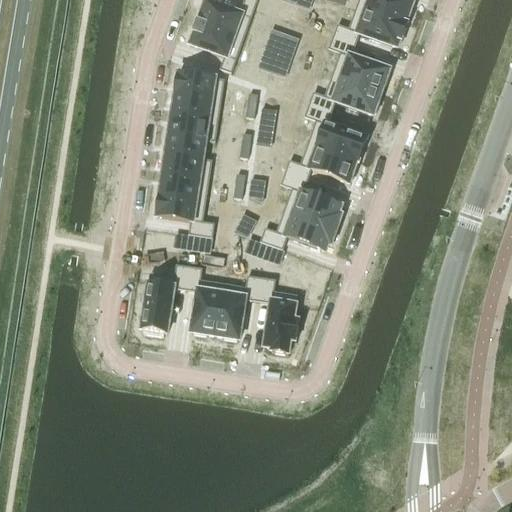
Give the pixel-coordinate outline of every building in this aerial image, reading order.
[(244,0),(243,5),(254,9),(257,0),(244,0)] [(358,0),(355,10),(406,28),(406,27),(405,26),(407,19),(409,20),(413,7),(412,7),(412,5),(399,0),(358,0)] [(196,25),(196,26),(243,42),(254,9),(243,5),(239,17),(228,13),(229,12),(218,8),(217,9),(204,4),(202,10),(197,25),(196,25)] [(336,27),(332,40),(355,48),(359,37),(396,50),(399,42),(401,42),(406,28),(355,10),(348,31),(336,27)] [(193,36),(189,47),(224,59),(219,72),(231,76),(243,42),(196,26),(195,28),(196,28),(195,33),(193,33),(192,36),(193,36)] [(332,40),(328,52),(339,56),(331,78),(380,95),(383,87),(385,87),(389,75),(388,75),(388,73),(351,59),(355,48),(332,40)] [(177,76),(174,97),(220,104),(224,83),(177,76)] [(312,95),(308,108),(331,116),(335,104),(372,118),(373,116),(375,116),(379,104),(377,103),(380,95),(331,78),(324,99),(312,95)] [(248,96),(247,108),(255,109),(257,97),(248,96)] [(174,97),(171,117),(217,124),(220,104),(174,97)] [(247,108),(245,120),(253,121),(255,109),(247,108)] [(308,108),(304,120),(315,124),(307,146),(357,164),(366,141),(327,127),(331,116),(308,108)] [(171,117),(168,137),(214,145),(217,124),(171,117)] [(242,136),(240,148),(249,150),(251,138),(242,136)] [(168,137),(165,158),(211,165),(211,163),(202,162),(205,144),(214,145),(168,137)] [(288,163),(284,176),(306,184),(311,172),(348,186),(353,173),(354,173),(355,172),(353,171),(356,164),(357,164),(307,146),(299,167),(288,163)] [(165,158),(162,178),(208,185),(211,165),(165,158)] [(284,176),(279,188),(291,192),(283,213),(335,232),(340,217),(337,216),(340,208),(302,195),(306,184),(284,176)] [(236,177),(234,189),(243,190),(244,178),(236,177)] [(162,178),(159,198),(205,205),(208,185),(162,178)] [(234,189),(233,201),(241,202),(243,190),(234,189)] [(159,198),(155,219),(190,224),(188,238),(211,242),(214,227),(202,225),(205,205),(159,198)] [(264,231),(259,245),(282,253),(287,240),(324,253),(327,246),(329,246),(335,232),(283,213),(275,235),(264,231)] [(142,299),(139,317),(143,318),(141,333),(143,333),(143,336),(163,339),(163,336),(166,336),(173,292),(185,294),(188,270),(175,268),(173,279),(149,276),(145,300),(142,299)] [(188,270),(185,294),(196,296),(191,335),(193,335),(192,337),(205,339),(206,337),(214,339),(222,287),(200,283),(201,272),(188,270)] [(222,287),(214,339),(223,340),(223,341),(236,343),(236,342),(238,342),(244,303),(256,304),(260,281),(247,279),(245,290),(222,287)] [(260,281),(256,304),(270,306),(263,349),(271,351),(270,355),(287,357),(289,342),(295,343),(298,323),(292,322),(296,298),(273,295),(275,283),(260,281)]
